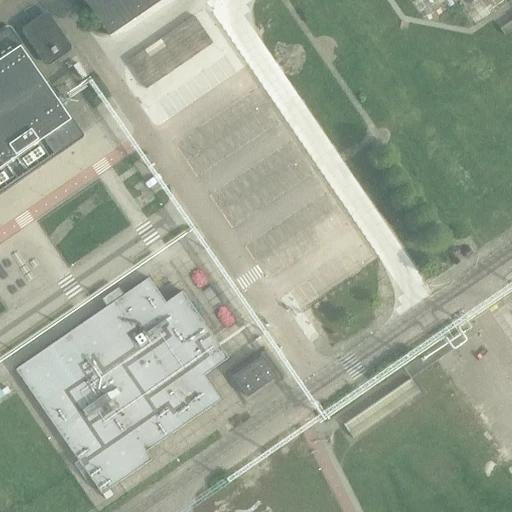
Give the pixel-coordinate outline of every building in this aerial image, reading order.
[(84,0),(95,17),(99,22),(109,37),(162,0),(84,0)] [(20,188),(42,173),(38,167),(81,137),(7,30),(0,35),(0,192),(16,182),(20,188)] [(62,40),(41,55),(46,64),(68,49),(62,40)] [(149,278),(16,370),(102,495),(152,460),(147,452),(221,401),(204,376),(228,359),(182,292),(166,303),(149,278)] [(263,356),(232,377),(247,398),(277,377),(263,356)] [(109,491),(103,495),(106,500),(113,495),(109,491)]
